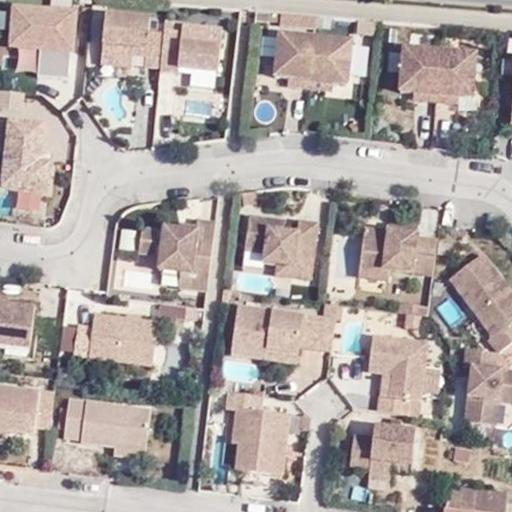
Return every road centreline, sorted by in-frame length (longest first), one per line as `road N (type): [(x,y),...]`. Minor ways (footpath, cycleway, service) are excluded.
road 1 (residential): [(0,261),(80,246),(101,183),(230,168),(355,176),(511,202)]
road 2 (residential): [(151,511),(0,497)]
